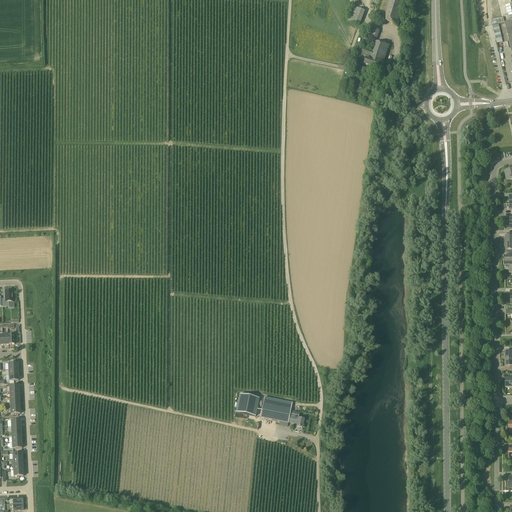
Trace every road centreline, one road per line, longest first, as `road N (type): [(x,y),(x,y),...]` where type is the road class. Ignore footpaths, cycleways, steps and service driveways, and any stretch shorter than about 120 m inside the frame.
road 1 (secondary): [(447,511),(446,163)]
road 2 (residential): [(496,400),(494,169),(511,160)]
road 3 (residential): [(23,354),(30,488)]
